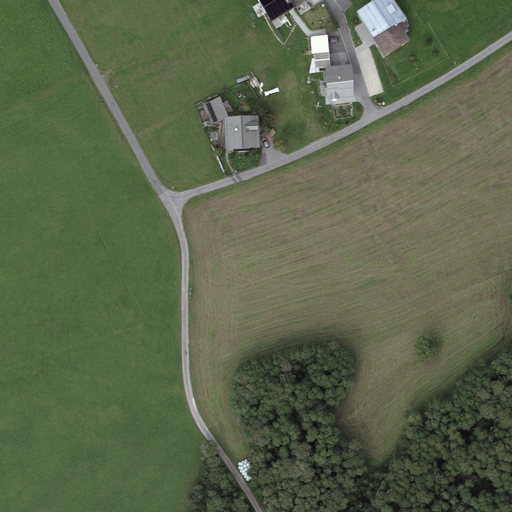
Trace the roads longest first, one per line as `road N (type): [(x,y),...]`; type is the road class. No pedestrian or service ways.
road 1 (track): [(171,200),(185,246),(186,376),(194,410),(258,511)]
road 2 (residential): [(52,0),(171,200)]
road 3 (residential): [(374,118),(171,200)]
road 4 (residential): [(511,34),(374,118)]
road 5 (residential): [(332,0),(374,118)]
